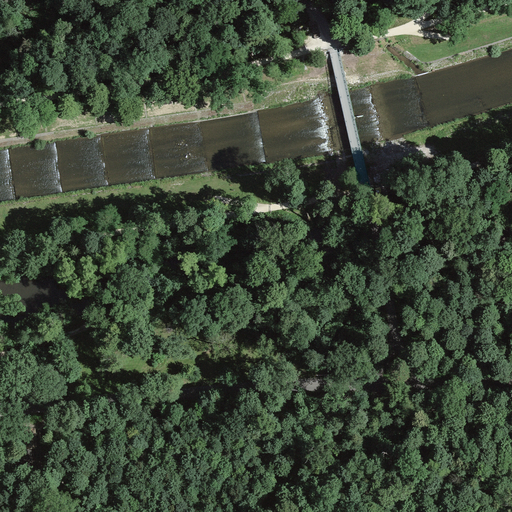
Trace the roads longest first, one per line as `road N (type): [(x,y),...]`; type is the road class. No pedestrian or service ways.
road 1 (track): [(511,152),(356,193),(0,248)]
road 2 (track): [(0,103),(332,45)]
road 3 (track): [(432,385),(393,341),(366,191)]
road 4 (track): [(332,45),(366,191)]
road 5 (track): [(375,232),(460,248),(511,232)]
road 6 (track): [(435,511),(446,434),(432,385)]
